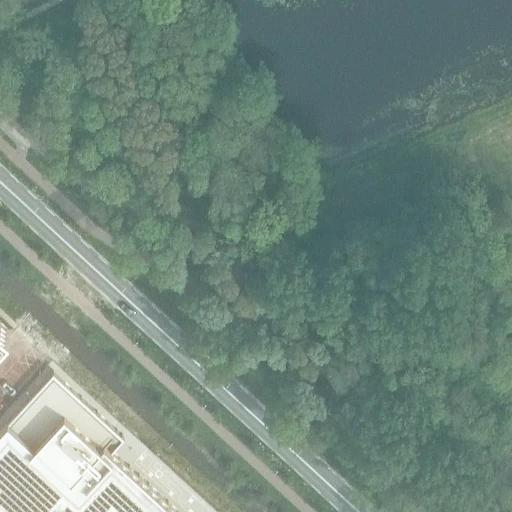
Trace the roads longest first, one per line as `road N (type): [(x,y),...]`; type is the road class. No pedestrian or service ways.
road 1 (unknown): [(478,511),(201,225),(118,205),(77,182),(0,112)]
road 2 (tertiary): [(351,508),(0,183)]
